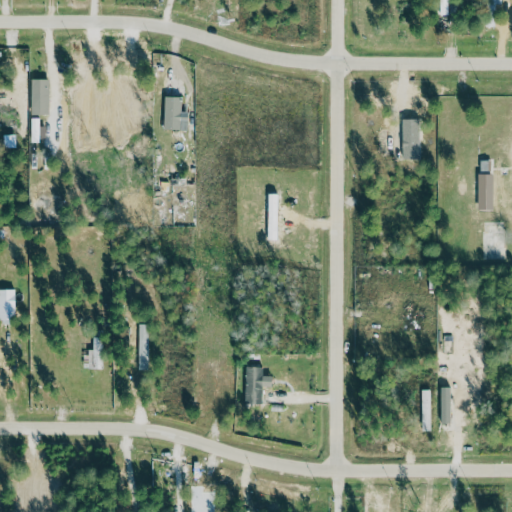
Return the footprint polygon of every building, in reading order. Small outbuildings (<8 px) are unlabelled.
[(451,0),(452,14),(442,15),(441,0),(451,0)] [(498,0),(498,23),(487,23),(486,0),(498,0)] [(52,110),(35,110),(35,75),(52,75),(52,110)] [(192,126),(167,126),(167,91),(184,91),(184,108),(192,108),(192,126)] [(496,204),(481,204),(481,170),(496,170),(496,204)] [(282,236),(271,236),(270,189),(282,189),(282,236)] [(14,319),(0,319),(0,285),(18,285),(18,305),(14,305),(14,319)] [(108,368),(94,369),(94,364),(87,364),(87,351),(93,351),(93,347),(96,347),(96,331),(108,331),(108,368)] [(248,362),(246,400),(264,401),(265,382),(277,383),(277,372),(266,372),(266,363),(248,362)] [(455,419),(443,419),(443,384),(454,384),(455,419)] [(434,428),(425,429),(425,386),(433,386),(434,428)]
